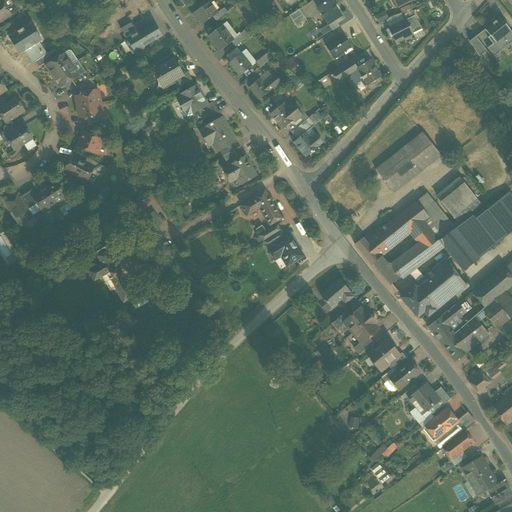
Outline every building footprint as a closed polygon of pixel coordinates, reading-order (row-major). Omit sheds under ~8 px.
[(328,0),(317,8),(329,25),(335,21),(337,24),(343,20),(341,17),(342,16),(330,0),(328,0)] [(1,1),(0,1),(0,22),(11,15),(1,1)] [(208,3),(191,15),(196,23),(198,21),(201,25),(212,18),(216,15),(216,14),(208,3)] [(223,9),(216,14),(216,15),(212,18),(216,22),(227,13),(223,9)] [(411,9),(400,14),(404,21),(406,20),(414,16),(411,9)] [(299,10),(289,16),(296,27),(306,20),(299,10)] [(385,11),(377,16),(380,23),(389,18),(385,11)] [(279,14),(272,18),(275,23),(282,19),(279,14)] [(414,16),(406,20),(413,34),(422,30),(414,16)] [(500,18),(485,30),(490,37),(495,44),(511,32),(500,18)] [(404,21),(388,28),(396,45),(403,41),(402,39),(413,34),(406,20),(404,21)] [(339,26),(337,24),(335,21),(329,25),(332,31),(339,26)] [(154,23),(126,40),(135,54),(162,37),(154,23)] [(222,26),(208,37),(219,52),(231,43),(233,41),(222,26)] [(422,30),(413,34),(416,40),(425,36),(422,30)] [(245,31),(240,35),(244,39),(249,36),(245,31)] [(511,33),(511,32),(495,44),(490,37),(487,38),(499,53),(511,42),(511,33)] [(240,35),(233,41),(231,43),(235,47),(244,39),(240,35)] [(342,35),(325,46),(334,59),(344,53),(345,55),(352,50),(342,35)] [(475,38),(469,42),(480,56),(486,52),(475,38)] [(306,48),(310,55),(319,49),(315,43),(306,48)] [(267,53),(255,63),(259,69),(264,65),(272,58),(267,53)] [(47,54),(35,62),(38,67),(44,64),(45,66),(52,61),(47,54)] [(52,61),(45,66),(52,77),(71,65),(64,54),(52,61)] [(240,54),(228,64),(239,77),(251,67),(240,54)] [(272,58),(264,65),(268,70),(278,61),(273,57),(272,58)] [(295,73),(300,70),(294,58),(288,61),(295,73)] [(183,75),(174,59),(152,72),(157,81),(162,79),(166,86),(176,80),(183,76),(183,75)] [(351,60),(331,73),(337,82),(348,75),(356,70),(356,69),(357,69),(351,60)] [(357,69),(356,69),(356,70),(363,80),(367,86),(374,82),(376,85),(377,85),(382,81),(380,78),(381,77),(370,60),(357,69)] [(71,65),(52,77),(60,89),(72,81),(79,76),(71,65)] [(356,70),(348,75),(354,86),(360,82),(361,82),(363,80),(356,70)] [(76,88),(78,87),(90,79),(86,72),(79,76),(72,81),(76,88)] [(187,73),(183,75),(183,76),(176,80),(180,87),(192,80),(187,73)] [(275,76),(264,86),(269,92),(280,82),(275,76)] [(90,79),(78,87),(82,93),(95,91),(94,85),(90,79)] [(259,79),(248,89),(258,101),(269,92),(264,86),(259,79)] [(367,86),(367,87),(371,92),(378,87),(377,85),(376,85),(374,82),(367,86)] [(207,105),(196,86),(181,95),(182,98),(177,101),(187,118),(198,111),(202,119),(206,116),(202,109),(207,106),(207,105)] [(82,93),(80,93),(81,96),(75,97),(77,108),(100,104),(98,90),(95,91),(82,93)] [(7,104),(0,108),(0,114),(6,123),(24,112),(16,99),(7,104)] [(219,112),(213,102),(207,105),(207,106),(202,109),(206,116),(207,118),(219,112)] [(304,112),(296,102),(288,108),(286,110),(294,119),(298,116),(303,113),(304,112)] [(288,108),(284,103),(270,114),(282,130),(286,127),(294,119),(286,110),(288,108)] [(100,104),(77,108),(79,119),(85,118),(85,120),(87,119),(100,117),(102,117),(100,104)] [(219,112),(207,118),(211,124),(220,119),(220,120),(224,118),(220,111),(219,112)] [(303,113),(298,116),(304,122),(307,119),(308,119),(303,113)] [(298,116),(294,119),(286,127),(291,133),(304,123),(304,122),(298,116)] [(100,117),(87,119),(86,127),(95,131),(101,123),(100,117)] [(220,120),(220,119),(211,124),(203,129),(199,132),(204,141),(211,137),(214,142),(211,143),(217,153),(219,151),(230,145),(236,142),(231,132),(228,134),(220,120)] [(304,123),(291,133),(296,139),(305,132),(305,133),(309,130),(313,127),(307,119),(304,122),(304,123)] [(15,132),(5,138),(6,138),(14,151),(32,139),(24,126),(15,132)] [(86,127),(83,126),(81,132),(83,133),(83,132),(93,136),(95,131),(86,127)] [(12,127),(0,134),(0,136),(3,140),(6,138),(5,138),(15,132),(12,127)] [(312,141),(315,138),(309,130),(305,133),(312,141)] [(93,136),(83,132),(83,133),(77,147),(95,154),(97,148),(99,149),(103,140),(93,136)] [(305,133),(305,132),(296,139),(292,143),(305,158),(317,147),(320,144),(315,138),(312,141),(305,133)] [(422,132),(374,169),(393,194),(441,157),(422,132)] [(230,145),(219,151),(222,157),(234,151),(230,145)] [(234,151),(222,157),(228,166),(239,160),(234,151)] [(256,176),(245,157),(239,160),(228,166),(224,169),(230,179),(236,176),(241,185),(256,176)] [(84,164),(72,158),(69,164),(68,164),(65,170),(66,172),(71,175),(71,174),(87,182),(93,170),(93,169),(84,164)] [(102,166),(87,159),(84,164),(93,169),(93,170),(99,173),(102,166)] [(460,179),(436,198),(452,217),(475,197),(460,179)] [(50,185),(48,184),(36,192),(36,194),(40,199),(37,201),(37,203),(41,210),(43,211),(47,208),(49,209),(55,205),(55,206),(59,207),(67,201),(68,198),(58,182),(54,182),(50,185)] [(20,197),(28,210),(33,207),(33,205),(32,203),(35,202),(36,198),(31,190),(20,197)] [(281,219),(266,194),(264,191),(253,198),(254,200),(242,207),(247,216),(259,209),(269,226),(281,219)] [(20,197),(18,193),(4,203),(11,213),(12,213),(20,226),(33,218),(28,210),(20,197)] [(511,196),(509,193),(499,201),(511,217),(511,196)] [(425,194),(396,218),(410,234),(418,244),(424,251),(426,249),(438,241),(438,240),(453,228),(425,194)] [(511,217),(499,201),(475,220),(495,246),(511,232),(511,217)] [(143,220),(151,231),(162,224),(154,212),(143,220)] [(475,220),(472,216),(439,241),(444,248),(463,272),(495,246),(475,220)] [(396,218),(381,229),(380,227),(375,231),(377,233),(391,249),(410,234),(396,218)] [(143,220),(135,226),(142,237),(151,231),(143,220)] [(277,225),(259,236),(263,242),(281,231),(277,225)] [(281,231),(263,242),(267,249),(274,244),(275,245),(285,239),(281,231)] [(0,255),(6,266),(19,259),(4,233),(0,235),(0,255)] [(377,233),(365,242),(362,239),(354,245),(371,266),(372,264),(381,258),(391,249),(377,233)] [(285,239),(275,245),(274,244),(267,249),(268,251),(274,260),(281,256),(287,266),(302,257),(290,236),(285,239)] [(438,241),(426,249),(431,256),(432,257),(444,248),(439,241),(438,240),(438,241)] [(418,244),(390,265),(396,272),(424,251),(418,244)] [(105,247),(96,253),(100,261),(99,261),(101,264),(88,272),(94,282),(107,274),(107,275),(110,280),(122,299),(132,293),(105,247)] [(424,251),(396,272),(400,278),(401,278),(431,256),(426,249),(424,251)] [(385,263),(381,258),(372,264),(390,286),(400,278),(396,272),(390,265),(385,263)] [(446,261),(414,287),(435,311),(465,285),(446,261)] [(511,262),(503,270),(511,280),(511,262)] [(502,268),(472,294),(484,308),(504,292),(511,285),(511,280),(503,270),(502,268)] [(339,280),(320,296),(330,308),(341,299),(346,304),(354,297),(349,292),(350,292),(339,280)] [(435,311),(414,287),(400,298),(417,318),(424,312),(428,317),(435,311)] [(484,308),(482,310),(486,316),(496,329),(511,316),(511,302),(504,292),(484,308)] [(325,313),(317,303),(311,308),(319,318),(325,313)] [(457,310),(462,316),(471,309),(465,303),(457,310)] [(454,306),(427,328),(441,345),(455,333),(449,326),(462,316),(457,310),(454,306)] [(350,317),(343,323),(344,324),(352,334),(371,317),(369,314),(366,316),(360,309),(350,317)] [(346,312),(332,323),(338,330),(344,324),(343,323),(350,317),(346,312)] [(371,317),(352,334),(360,343),(361,344),(368,338),(378,330),(372,322),(374,320),(371,317)] [(455,333),(441,345),(454,362),(489,336),(474,317),(455,333)] [(385,334),(375,342),(379,347),(387,340),(387,341),(390,339),(385,334)] [(361,344),(360,343),(353,348),(359,355),(373,343),(368,338),(361,344)] [(379,347),(367,356),(374,364),(375,363),(381,370),(391,362),(400,356),(399,355),(387,341),(387,340),(379,347)] [(400,356),(391,362),(395,367),(405,358),(401,353),(399,355),(400,356)] [(500,357),(492,363),(498,371),(506,365),(500,357)] [(297,368),(289,358),(284,361),(293,372),(297,368)] [(399,371),(389,379),(389,380),(394,386),(396,385),(399,389),(413,378),(414,379),(418,375),(418,373),(414,368),(414,369),(409,363),(399,371)] [(492,363),(484,370),(492,380),(500,374),(498,371),(492,363)] [(395,367),(381,378),(385,383),(389,380),(389,379),(399,371),(395,367)] [(479,371),(466,380),(476,392),(479,396),(486,392),(483,388),(489,383),(479,371)] [(450,400),(440,388),(434,393),(426,384),(419,390),(408,399),(421,415),(432,407),(435,411),(450,400)] [(415,385),(404,394),(408,399),(419,390),(415,385)] [(511,388),(511,387),(502,394),(505,398),(492,408),(505,426),(511,421),(511,388)] [(457,422),(447,410),(435,420),(426,427),(435,439),(442,448),(462,433),(455,424),(457,422)] [(467,413),(457,422),(455,424),(462,433),(464,431),(474,423),(467,413)] [(431,415),(419,424),(423,429),(426,427),(435,420),(431,415)] [(462,433),(442,448),(451,460),(473,443),(464,431),(462,433)] [(393,443),(390,446),(387,449),(382,454),(385,458),(396,447),(393,443)] [(383,445),(377,450),(382,454),(387,449),(383,445)] [(497,484),(481,457),(461,469),(469,481),(471,480),(479,494),(486,491),(497,484)] [(450,461),(440,468),(445,474),(454,467),(450,461)] [(389,478),(377,464),(370,469),(382,484),(389,478)] [(505,479),(497,484),(486,491),(491,499),(510,488),(505,479)] [(511,491),(510,488),(491,499),(495,506),(511,495),(511,491)]
